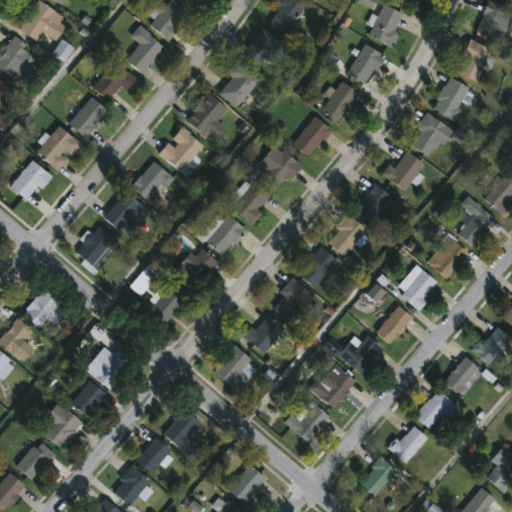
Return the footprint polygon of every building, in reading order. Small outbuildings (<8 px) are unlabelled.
[(50,0),(61,8),(66,0),(50,0)] [(149,24),(171,0),(173,0),(189,15),(166,40),(149,24)] [(295,0),(305,6),(285,35),(266,22),(281,0),(295,0)] [(41,32),(36,41),(18,30),(36,1),(68,20),(55,41),(41,32)] [(475,33),(487,2),(510,11),(503,29),(500,28),(494,41),(475,33)] [(399,35),(391,49),(366,35),(383,5),(402,16),(393,32),(399,35)] [(139,45),(129,36),(138,26),(163,48),(140,74),(125,60),(139,45)] [(258,67),(242,57),(260,29),(287,46),(277,61),(266,54),(258,67)] [(22,50),(41,62),(27,85),(0,67),(0,54),(12,36),(26,45),(22,50)] [(454,71),(471,40),(492,52),(475,82),(454,71)] [(63,61),(52,54),(61,41),(72,48),(63,61)] [(363,85),(344,72),(364,44),(383,57),(363,85)] [(91,87),(115,62),(136,81),(126,92),(119,85),(105,100),(91,87)] [(231,77),(227,74),(237,63),(258,80),(235,108),(217,94),(231,77)] [(432,109),(448,78),(475,92),(467,107),(461,105),(454,120),(432,109)] [(320,111),(340,81),(359,94),(338,124),(320,111)] [(225,109),(204,135),(186,121),(207,94),(225,109)] [(85,138),(67,124),(89,97),(107,111),(85,138)] [(406,143),(428,114),(448,129),(427,158),(406,143)] [(308,158),(291,144),(313,117),(330,131),(308,158)] [(67,159),(68,159),(55,172),(35,151),(60,127),(80,146),(67,159)] [(157,152),(182,127),(202,147),(178,172),(157,152)] [(299,168),(276,191),(253,169),(277,145),(299,168)] [(380,175),(388,165),(393,168),(406,152),(423,165),(403,192),(380,175)] [(40,190),(36,186),(24,200),(9,187),(31,160),(51,177),(40,190)] [(149,202),(131,186),(153,161),(171,177),(149,202)] [(511,193),(504,203),(508,206),(501,214),(483,199),(505,174),(511,180),(511,193)] [(269,197),(257,209),(261,214),(250,225),(229,204),(252,181),(269,197)] [(393,200),(373,227),(352,211),(372,184),(393,200)] [(140,223),(131,216),(118,231),(102,218),(125,192),(149,212),(140,223)] [(456,234),(472,217),(459,205),(467,197),(494,221),(470,247),(456,234)] [(220,256),(199,236),(218,216),(222,220),(227,215),(244,232),(220,256)] [(324,242),(346,215),(364,230),(342,257),(324,242)] [(74,251),(99,226),(119,246),(94,271),(74,251)] [(444,280),(425,262),(449,237),(468,256),(444,280)] [(296,275),(320,248),(336,262),(312,289),(296,275)] [(218,266),(196,289),(180,274),(187,267),(182,262),(190,254),(193,258),(201,249),(218,266)] [(416,310),(394,292),(415,266),(437,284),(416,310)] [(154,277),(140,295),(130,287),(145,269),(154,277)] [(306,316),(298,310),(289,323),(272,311),(282,296),(279,294),(289,280),(317,300),(306,316)] [(186,300),(164,324),(148,310),(170,286),(186,300)] [(22,312),(44,287),(66,307),(44,332),(22,312)] [(511,329),(500,318),(511,305),(511,329)] [(411,319),(387,344),(374,332),(398,307),(411,319)] [(241,337),(248,327),(253,331),(266,315),(283,329),(263,354),(241,337)] [(11,354),(0,343),(0,335),(17,318),(31,331),(11,354)] [(477,342),(481,346),(496,328),(509,339),(487,365),(470,350),(477,342)] [(362,376),(336,356),(351,337),(360,344),(365,336),(382,349),(362,376)] [(250,362),(227,385),(211,370),(234,346),(250,362)] [(109,389),(92,376),(113,349),(129,361),(109,389)] [(0,378),(0,352),(13,365),(0,378)] [(442,383),(463,357),(480,371),(460,397),(442,383)] [(354,382),(333,408),(310,390),(326,369),(333,375),(338,369),(354,382)] [(106,395),(86,418),(70,404),(89,381),(106,395)] [(438,417),(427,429),(412,415),(435,391),(454,408),(442,421),(438,417)] [(51,425),(44,419),(57,403),(80,423),(59,448),(43,434),(51,425)] [(327,418),(304,443),(283,423),(291,415),(296,420),(312,404),(327,418)] [(177,448),(160,433),(182,409),(199,424),(177,448)] [(425,439),(403,463),(389,450),(411,426),(425,439)] [(169,452),(148,474),(134,460),(154,439),(169,452)] [(53,455),(31,481),(15,467),(38,441),(53,455)] [(511,481),(501,493),(485,478),(495,467),(489,460),(501,447),(511,457),(511,481)] [(371,497),(357,483),(381,458),(395,471),(371,497)] [(149,481),(132,501),(113,485),(130,464),(149,481)] [(226,491),(247,465),(265,480),(244,505),(226,491)] [(25,487),(1,511),(0,511),(0,482),(9,473),(25,487)] [(494,501),(484,511),(459,511),(479,489),(494,501)] [(208,511),(221,497),(238,511),(208,511)] [(91,511),(103,499),(117,511),(91,511)]
